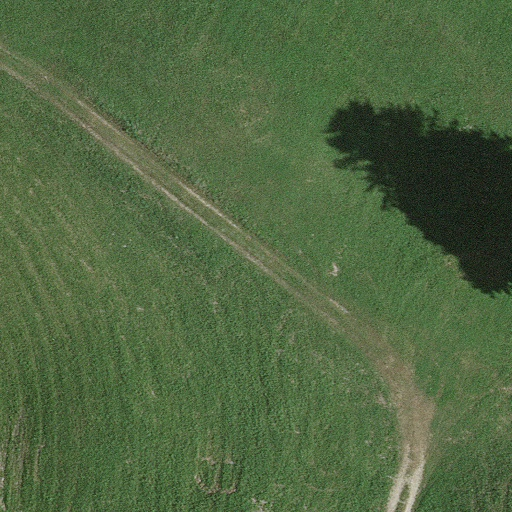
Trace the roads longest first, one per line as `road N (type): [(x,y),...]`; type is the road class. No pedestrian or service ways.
road 1 (track): [(51,96),(288,279),(379,368),(410,418),(396,511)]
road 2 (track): [(511,216),(408,467)]
